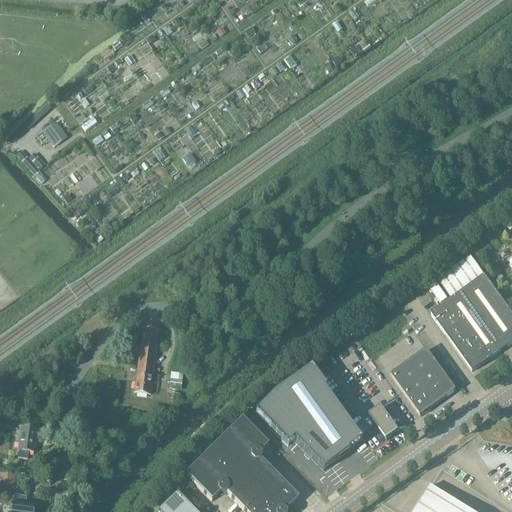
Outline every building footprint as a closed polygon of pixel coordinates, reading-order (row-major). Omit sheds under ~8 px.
[(32,120),(25,127),(29,131),(36,124),(32,120)] [(55,148),(66,139),(55,124),(44,133),(55,148)] [(17,158),(34,176),(45,167),(34,155),(28,160),(22,153),(17,158)] [(431,316),(472,373),(511,344),(511,315),(485,277),(431,316)] [(134,395),(150,397),(159,330),(143,328),(134,395)] [(391,377),(420,418),(421,417),(455,392),(455,393),(456,392),(427,351),(391,377)] [(273,396),(255,414),(268,427),(288,447),(294,441),(323,472),(338,461),(349,452),(350,453),(364,442),(311,369),(273,396)] [(170,381),(170,389),(182,389),(181,375),(171,375),(171,381),(170,381)] [(398,433),(381,409),(369,417),(386,441),(398,433)] [(221,496),(225,496),(226,495),(243,511),(285,511),(298,500),(260,461),(261,460),(261,455),(260,454),(268,446),(242,420),(185,476),(212,502),(220,494),(221,496)] [(9,423),(0,421),(0,429),(9,430),(9,423)] [(21,430),(18,452),(19,452),(18,459),(27,460),(28,453),(34,454),(37,432),(21,430)] [(0,479),(0,485),(1,485),(0,489),(12,490),(13,477),(1,476),(1,479),(0,479)] [(468,511),(430,487),(414,511),(468,511)] [(193,511),(177,495),(159,511),(193,511)] [(13,503),(11,511),(33,511),(34,506),(26,505),(26,498),(15,496),(14,503),(13,503)]
